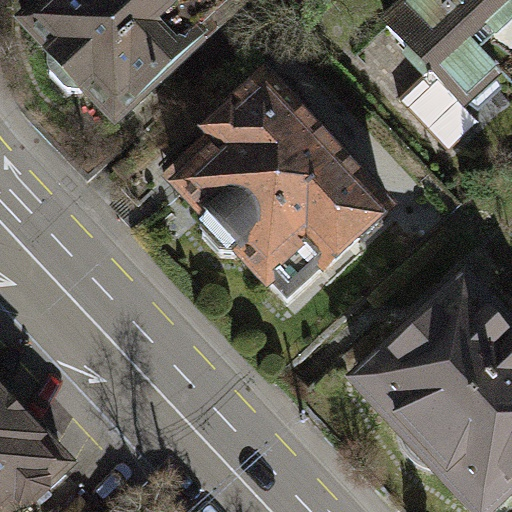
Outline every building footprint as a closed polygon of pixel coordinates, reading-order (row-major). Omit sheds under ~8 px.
[(238,11),(227,0),(55,0),(24,29),(51,57),(49,76),(67,95),(85,93),(115,125),(238,11)] [(424,76),(397,101),(447,154),(477,125),(461,108),(511,59),(511,0),(415,0),(387,27),(410,52),(405,56),(424,76)] [(314,135),(263,80),(185,153),(200,169),(176,192),(201,219),(199,237),(219,257),(237,258),(285,308),(387,213),(338,160),(339,152),(324,135),(314,135)] [(511,336),(463,285),(359,384),(398,424),(401,444),(410,459),(424,467),(443,471),(482,511),(509,485),(511,487),(511,336)] [(0,511),(12,511),(63,462),(0,394),(0,511)] [(90,511),(78,499),(63,511),(90,511)]
